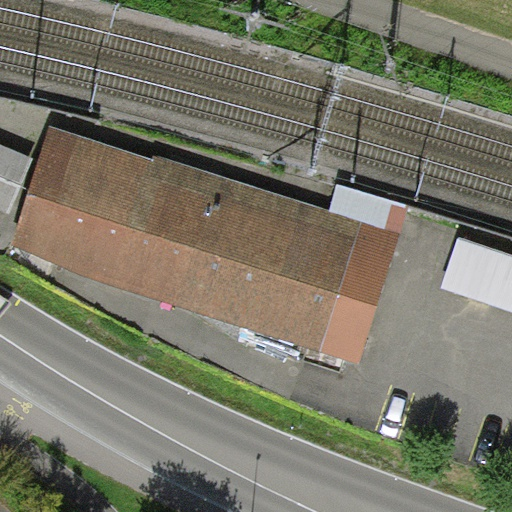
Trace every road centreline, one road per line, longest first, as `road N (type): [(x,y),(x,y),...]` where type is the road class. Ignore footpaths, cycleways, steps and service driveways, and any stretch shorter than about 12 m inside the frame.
road 1 (primary): [(0,328),(267,488),(333,511)]
road 2 (track): [(337,0),(511,63)]
